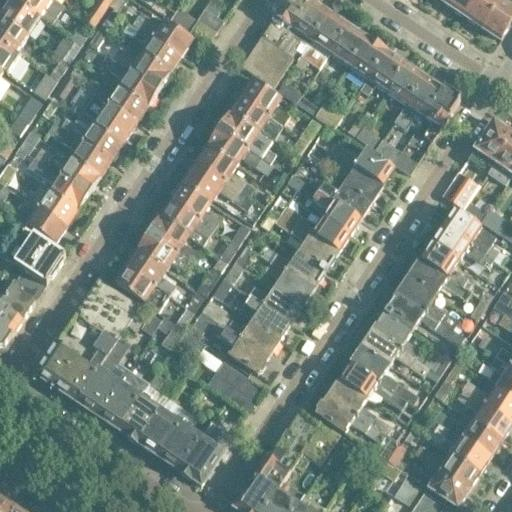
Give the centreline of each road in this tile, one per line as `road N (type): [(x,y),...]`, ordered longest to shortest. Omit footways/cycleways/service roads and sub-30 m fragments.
road 1 (residential): [(210,511),(493,85)]
road 2 (residential): [(263,0),(0,387)]
road 3 (residential): [(185,511),(0,387)]
road 4 (residential): [(493,85),(364,0)]
